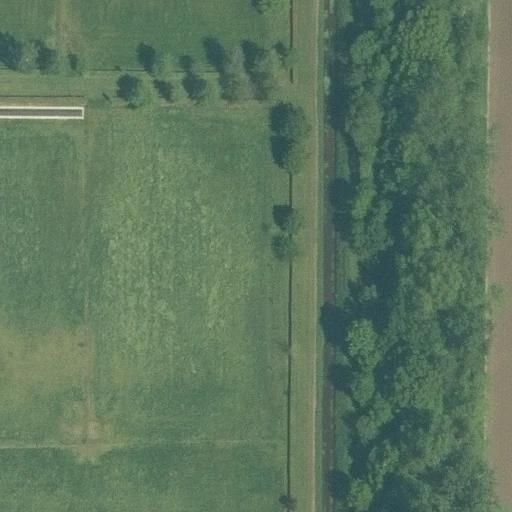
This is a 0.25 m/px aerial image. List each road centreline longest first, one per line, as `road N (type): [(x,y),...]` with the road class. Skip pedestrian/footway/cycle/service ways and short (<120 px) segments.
road 1 (track): [(442,511),(450,0)]
road 2 (track): [(351,0),(349,511)]
